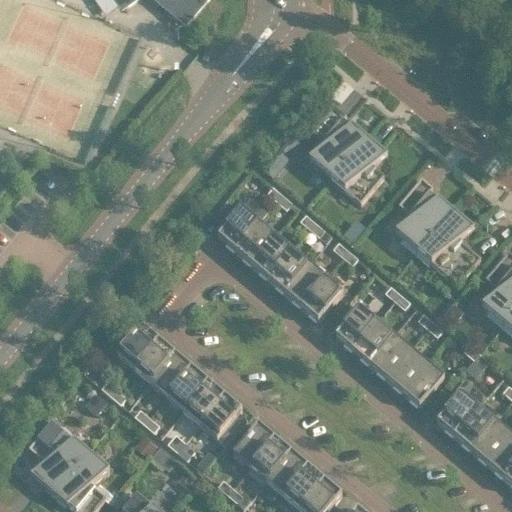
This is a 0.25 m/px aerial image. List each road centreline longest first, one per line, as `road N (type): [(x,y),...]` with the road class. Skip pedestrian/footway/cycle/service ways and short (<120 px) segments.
road 1 (residential): [(507,511),(214,271),(197,274),(171,307),(179,339),(381,511)]
road 2 (tertiary): [(0,356),(240,62)]
road 3 (residential): [(511,177),(339,36),(294,12)]
